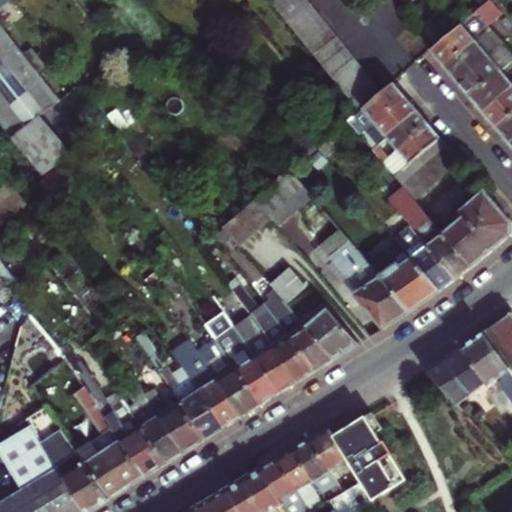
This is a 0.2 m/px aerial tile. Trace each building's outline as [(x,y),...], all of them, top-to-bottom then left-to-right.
[(272,0),(279,8),(288,20),(297,31),(301,36),(305,41),(315,53),(324,65),(334,77),(343,88),(353,101),(361,111),(384,91),(376,82),(367,69),(357,58),(348,46),(344,42),(338,35),(329,23),(320,12),(311,1),(310,0),(272,0)] [(491,0),(467,21),(480,37),(493,26),(506,15),(494,0),(491,0)] [(0,20),(0,116),(16,137),(42,116),(63,99),(41,72),(0,20)] [(438,45),(433,50),(440,59),(446,65),(480,37),(467,21),(438,45)] [(506,41),(493,26),(480,37),(492,52),(506,41)] [(480,37),(446,65),(452,73),(458,80),(492,52),(480,37)] [(492,52),(506,68),(511,62),(511,48),(506,41),(492,52)] [(506,68),(492,52),(458,80),(466,89),(471,95),(506,68)] [(511,75),(506,68),(471,95),(478,103),(484,111),(511,87),(511,75)] [(384,91),(361,111),(351,120),(362,133),(407,95),(402,89),(396,82),(384,91)] [(511,87),(484,111),(491,118),(497,126),(511,114),(511,87)] [(407,95),(362,133),(373,146),(418,109),(413,102),(407,95)] [(425,117),(418,109),(373,146),(384,159),(429,122),(425,117)] [(511,140),(511,114),(497,126),(505,134),(511,142),(511,140)] [(323,115),(310,126),(323,143),(334,133),(337,131),(323,115)] [(73,155),(42,116),(16,137),(0,149),(0,155),(16,175),(29,191),(73,155)] [(407,164),(412,160),(419,153),(441,136),(435,129),(429,122),(384,159),(396,174),(402,168),(407,164)] [(450,147),(441,136),(419,153),(428,164),(450,147)] [(459,158),(450,147),(428,164),(438,175),(459,158)] [(426,185),(438,175),(428,164),(419,153),(412,160),(407,164),(426,185)] [(414,194),(426,185),(407,164),(402,168),(396,174),(407,186),(414,194)] [(272,219),(282,229),(319,197),(294,167),(284,176),(278,181),(265,192),(256,200),(272,219)] [(31,203),(12,179),(0,188),(0,218),(4,224),(31,203)] [(467,270),(474,264),(444,229),(414,194),(407,186),(391,200),(411,223),(457,277),(467,270)] [(496,246),(511,235),(511,228),(511,221),(485,189),(462,207),(466,211),(444,229),(474,264),(483,257),(496,246)] [(272,219),(256,200),(252,202),(247,208),(225,225),(241,245),(272,219)] [(411,223),(396,237),(413,257),(441,289),(451,282),(457,277),(411,223)] [(412,308),(382,273),(344,228),(323,246),(359,290),(355,293),(383,327),(401,315),(412,308)] [(405,263),(401,258),(382,273),(412,308),(421,302),(431,296),(441,289),(413,257),(405,263)] [(292,265),(273,282),(286,297),(289,302),(309,285),(292,265)] [(16,291),(10,284),(0,271),(0,292),(5,299),(16,291)] [(294,332),(317,369),(325,364),(336,357),(305,321),(289,302),(286,297),(280,302),(289,312),(280,318),(291,334),(294,332)] [(349,349),(361,341),(327,302),(305,321),(336,357),(349,349)] [(232,356),(240,366),(265,401),(274,395),(283,390),(236,322),(223,304),(204,317),(216,335),(232,356)] [(252,312),(236,322),(283,390),(292,384),(301,379),(255,317),(252,312)] [(294,332),(291,334),(280,318),(271,323),(262,312),(255,317),(301,379),(309,373),(317,369),(294,332)] [(511,312),(509,312),(505,314),(488,327),(463,345),(486,377),(500,367),(505,375),(500,379),(511,397),(511,312)] [(122,376),(133,370),(105,328),(90,341),(133,405),(139,401),(122,376)] [(216,335),(198,348),(214,369),(221,379),(246,413),(255,407),(265,401),(240,366),(232,356),(216,335)] [(192,376),(226,425),(237,419),(246,413),(221,379),(214,369),(198,348),(190,337),(173,350),(192,376)] [(468,390),(486,377),(463,345),(455,350),(444,357),(468,390)] [(454,400),(468,390),(444,357),(436,362),(427,367),(432,374),(454,400)] [(216,432),(226,425),(192,376),(182,383),(167,360),(159,365),(184,401),(209,436),(216,432)] [(154,401),(149,394),(133,370),(122,376),(139,401),(133,405),(136,409),(139,413),(154,401)] [(130,485),(149,473),(125,439),(120,432),(117,428),(109,416),(88,385),(80,391),(108,431),(83,448),(115,494),(130,485)] [(156,389),(149,394),(154,401),(187,449),(198,443),(209,436),(184,401),(174,408),(165,394),(161,397),(156,389)] [(179,455),(187,449),(154,401),(139,413),(142,417),(146,424),(171,460),(179,455)] [(115,494),(83,448),(54,409),(42,419),(53,434),(67,453),(58,458),(90,509),(102,502),(115,494)] [(136,421),(142,417),(139,413),(136,409),(130,413),(136,421)] [(115,411),(109,416),(117,428),(124,424),(115,411)] [(343,427),(334,433),(347,456),(358,473),(361,478),(373,498),(407,477),(390,452),(393,450),(386,438),(383,439),(366,413),(343,427)] [(146,424),(142,417),(136,421),(120,432),(125,439),(146,424)] [(160,467),(171,460),(146,424),(125,439),(149,473),(160,467)] [(332,465),(347,456),(334,433),(329,425),(321,430),(314,434),(332,465)] [(58,458),(46,439),(39,428),(5,449),(28,486),(0,503),(0,507),(3,511),(85,511),(90,509),(83,498),(58,458)] [(53,434),(46,439),(58,458),(67,453),(53,434)] [(305,440),(298,444),(325,488),(333,483),(339,492),(346,487),(343,482),(332,465),(314,434),(305,440)] [(281,455),(313,508),(329,498),(331,497),(325,488),(298,444),(290,449),(281,455)] [(313,508),(281,455),(274,459),(264,464),(285,500),(292,511),(303,511),(302,509),(307,506),(309,510),(313,508)] [(292,511),(285,500),(264,464),(248,474),(230,485),(246,511),(361,511),(376,503),(373,498),(361,478),(346,487),(339,492),(331,497),(329,498),(335,510),(331,511),(310,511),(309,510),(307,506),(302,509),(303,511),(292,511)] [(358,473),(343,482),(346,487),(361,478),(358,473)] [(213,496),(195,506),(198,511),(246,511),(230,485),(213,496)]
